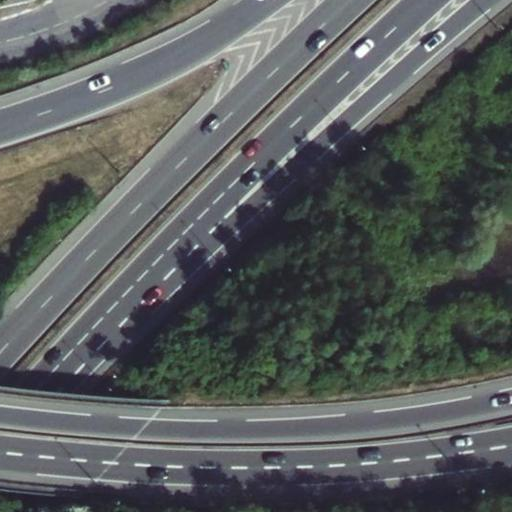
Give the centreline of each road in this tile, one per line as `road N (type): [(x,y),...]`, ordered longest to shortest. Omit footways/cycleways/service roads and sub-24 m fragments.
road 1 (trunk): [(28,396),(481,0)]
road 2 (trunk): [(28,396),(160,255),(424,0)]
road 3 (trunk): [(511,398),(352,424),(246,430),(0,416)]
road 4 (trunk): [(0,455),(288,467),(505,446)]
road 5 (trunk): [(348,0),(0,351)]
road 6 (trunk): [(275,0),(165,67),(0,130)]
